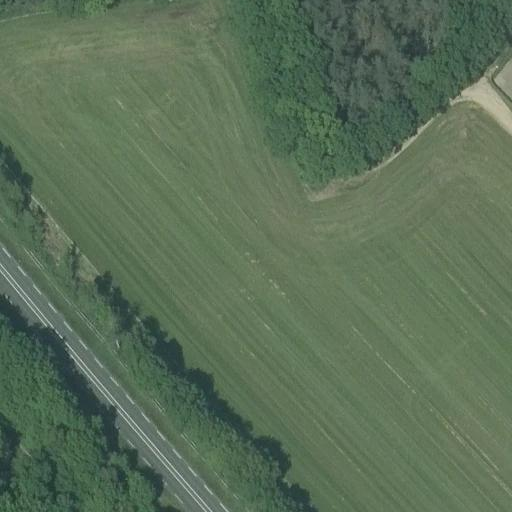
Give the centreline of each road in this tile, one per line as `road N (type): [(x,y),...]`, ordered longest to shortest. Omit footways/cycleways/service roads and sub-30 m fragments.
road 1 (track): [(468,72),(366,157),(327,171),(311,150),(256,0)]
road 2 (primary): [(203,511),(0,262)]
